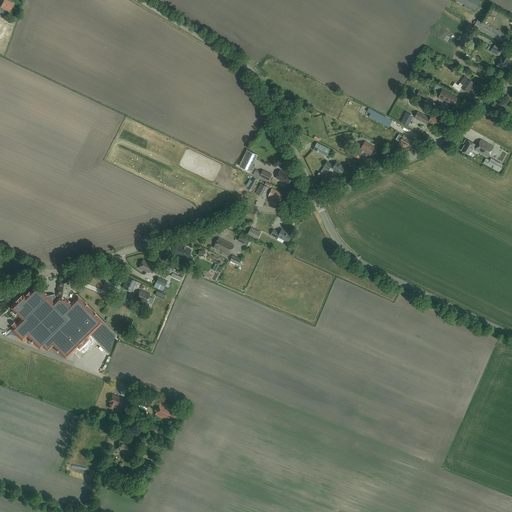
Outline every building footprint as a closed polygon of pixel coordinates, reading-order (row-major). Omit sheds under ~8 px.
[(14,4),(7,0),(4,0),(1,5),(0,4),(0,11),(5,15),(7,11),(9,12),(14,4)] [(481,2),(477,0),(455,0),(475,11),(481,2)] [(509,37),(478,19),(473,27),(505,44),(509,37)] [(494,50),(501,52),(503,47),(496,44),(494,50)] [(511,55),(506,52),(502,58),(501,58),(497,65),(507,70),(511,63),(507,61),(509,59),(511,55)] [(474,83),(468,78),(463,85),(460,83),(458,85),(455,83),(453,86),(459,91),(461,88),(468,92),(474,83)] [(458,98),(442,90),(438,98),(454,106),(458,98)] [(428,96),(419,91),(417,95),(426,100),(428,96)] [(373,110),(369,117),(388,127),(392,120),(373,110)] [(413,116),(406,112),(401,122),(408,126),(413,116)] [(430,118),(418,112),(415,118),(427,124),(428,122),(436,126),(440,119),(432,115),(430,118)] [(414,142),(404,135),(402,138),(399,136),(398,139),(401,141),(399,144),(409,150),(414,142)] [(476,145),(466,139),(465,142),(466,142),(462,151),(469,154),(471,151),(472,152),(476,145)] [(494,147),(481,140),(475,150),(488,158),(494,147)] [(375,148),(365,142),(361,149),(370,155),(375,148)] [(330,149),(317,143),(313,150),(327,157),(330,149)] [(257,155),(247,150),(239,167),(249,171),(257,155)] [(361,156),(349,150),(346,154),(358,161),(361,156)] [(503,165),(491,158),(490,161),(486,159),(483,163),(499,172),(503,165)] [(334,166),(327,161),(324,166),(328,170),(330,167),(341,174),(345,168),(337,162),(334,166)] [(262,172),(256,170),(253,175),(268,182),(272,174),(263,170),(262,172)] [(292,176),(280,170),(276,178),(288,184),(290,180),(291,180),(292,178),(292,177),(292,176)] [(258,180),(254,178),(248,189),(252,191),(258,180)] [(269,188),(261,184),(256,193),(263,197),(269,188)] [(283,194),(272,188),(268,196),(280,201),(283,194)] [(261,232),(251,227),(248,234),(257,239),(261,232)] [(292,235),(282,229),(280,233),(273,230),(270,235),(277,239),(278,237),(288,242),(292,235)] [(246,238),(240,235),(238,241),(244,244),(246,238)] [(222,246),(231,251),(234,245),(224,240),(223,240),(219,238),(218,239),(217,239),(215,244),(219,247),(222,246)] [(191,250),(177,244),(173,253),(186,259),(187,259),(191,261),(193,257),(188,255),(191,250)] [(228,255),(231,251),(222,246),(219,247),(215,244),(213,247),(228,255)] [(242,259),(233,255),(230,261),(237,264),(235,267),(238,268),(242,259)] [(155,266),(143,260),(139,268),(147,272),(147,271),(152,273),(155,266)] [(123,275),(115,272),(110,283),(118,286),(123,275)] [(136,281),(126,277),(122,288),(131,292),(136,281)] [(169,282),(158,277),(153,287),(162,291),(164,286),(167,287),(169,282)] [(24,299),(22,296),(16,302),(17,303),(12,308),(17,313),(14,317),(20,323),(17,325),(15,323),(12,326),(14,328),(12,330),(22,341),(27,336),(40,349),(42,346),(47,351),(53,346),(65,359),(73,352),(79,358),(97,341),(90,335),(103,322),(78,297),(70,304),(65,298),(65,297),(68,297),(69,283),(58,281),(56,295),(59,296),(53,302),(52,302),(52,295),(45,295),(37,287),(24,299)] [(150,295),(140,290),(135,300),(146,304),(150,295)] [(110,338),(106,342),(111,348),(116,344),(110,338)] [(124,399),(112,394),(109,402),(110,402),(108,407),(112,409),(114,404),(121,407),(124,399)] [(135,396),(128,394),(125,402),(131,405),(135,396)] [(172,407),(159,402),(154,415),(166,420),(167,420),(173,422),(178,411),(171,408),(172,407)] [(176,426),(173,425),(171,428),(164,425),(162,429),(172,433),(173,433),(176,426)] [(167,434),(161,431),(158,438),(164,440),(167,434)] [(136,447),(119,441),(116,450),(132,456),(136,447)]
